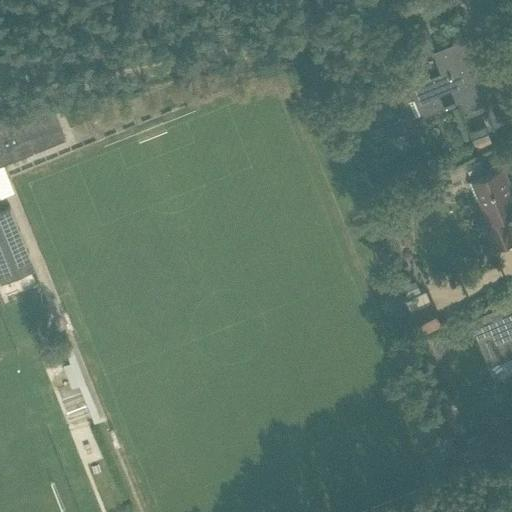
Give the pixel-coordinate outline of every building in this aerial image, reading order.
[(436,54),(444,73),(412,86),(423,114),(445,105),(445,106),(456,101),(455,99),(466,94),(470,104),(493,94),(489,82),(484,84),(465,40),(447,47),(448,49),(436,54)] [(6,118),(0,120),(0,164),(64,139),(51,105),(8,123),(6,118)] [(485,126),(471,132),(476,146),(490,140),(485,126)] [(469,182),(476,199),(479,198),(490,223),(511,214),(511,187),(504,168),(469,182)] [(0,209),(0,282),(0,283),(33,269),(8,206),(0,209)] [(414,281),(403,286),(409,298),(420,293),(414,281)] [(406,311),(417,335),(441,325),(431,301),(406,311)] [(511,321),(494,329),(505,357),(511,353),(511,321)] [(440,448),(451,467),(490,445),(484,435),(464,446),(460,437),(440,448)]
